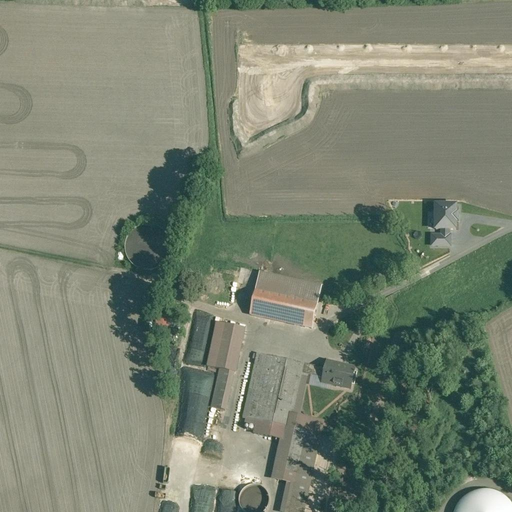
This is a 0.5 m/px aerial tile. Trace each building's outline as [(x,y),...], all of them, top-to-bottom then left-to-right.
[(318,304),(257,291),(252,315),(312,329),(318,304)] [(158,331),(171,334),(174,322),(161,318),(158,331)] [(245,330),(217,324),(208,367),(221,370),(212,408),(226,411),(235,372),(245,330)] [(305,364),(257,354),(243,419),(257,422),(256,427),(261,428),(262,423),(289,429),(296,431),(296,430),(307,377),(302,376),(302,374),(305,364)] [(343,367),(328,364),(328,363),(326,369),(305,364),(302,374),(324,379),(323,383),(351,389),(356,369),(344,366),(343,367)] [(296,431),(289,429),(278,481),(294,484),(287,511),(304,511),(321,436),(296,430),(296,431)] [(210,511),(213,490),(197,488),(194,511),(210,511)] [(476,493),(473,494),(471,495),(469,496),(467,497),(464,499),(462,502),(460,504),(457,507),(455,511),(511,511),(511,504),(510,503),(509,501),(507,499),(504,497),(501,495),(499,494),(497,493),(494,492),(489,491),(484,491),(479,492),(476,493)] [(164,495),(162,511),(187,511),(189,498),(164,495)]
